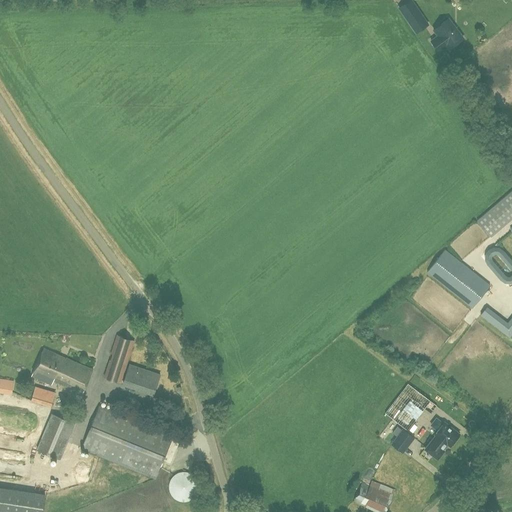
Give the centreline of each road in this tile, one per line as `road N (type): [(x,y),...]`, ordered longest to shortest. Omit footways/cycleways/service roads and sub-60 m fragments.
road 1 (unclassified): [(0,103),(162,326),(185,370),(229,511)]
road 2 (unclassified): [(432,511),(511,411)]
